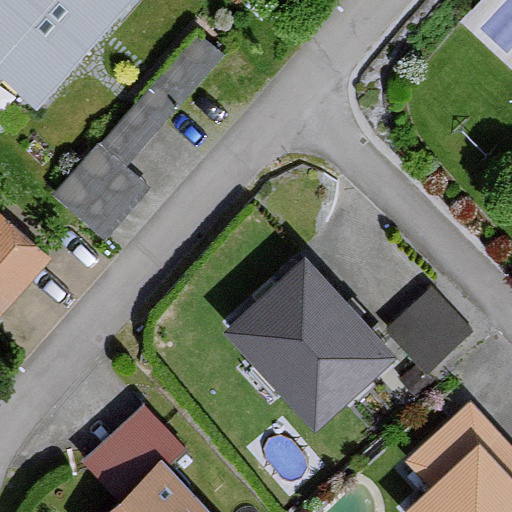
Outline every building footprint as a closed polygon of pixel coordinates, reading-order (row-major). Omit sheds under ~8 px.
[(108,0),(0,0),(0,72),(24,94),(108,0)] [(179,56),(57,191),(106,234),(153,182),(127,159),(202,76),(179,56)] [(0,317),(50,263),(0,217),(0,317)] [(383,352),(295,257),(218,327),(307,423),(383,352)] [(401,354),(419,375),(475,325),(431,275),(380,319),(406,349),(401,354)] [(511,511),(511,489),(477,453),(413,511),(511,511)] [(196,511),(151,465),(101,511),(196,511)]
